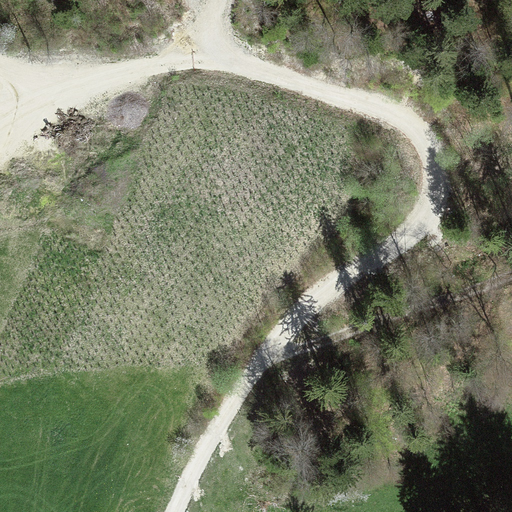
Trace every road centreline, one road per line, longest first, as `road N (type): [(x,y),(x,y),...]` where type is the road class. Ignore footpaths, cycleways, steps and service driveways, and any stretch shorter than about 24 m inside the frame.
road 1 (track): [(155,511),(215,387),(301,296),(391,239),(423,201),(428,164),(410,131),(380,111),(330,104),(193,50)]
road 2 (track): [(252,348),(324,336),(511,275)]
road 3 (track): [(171,57),(62,109),(0,163)]
